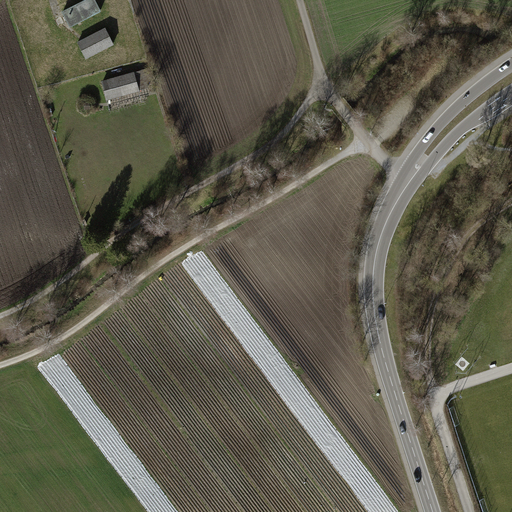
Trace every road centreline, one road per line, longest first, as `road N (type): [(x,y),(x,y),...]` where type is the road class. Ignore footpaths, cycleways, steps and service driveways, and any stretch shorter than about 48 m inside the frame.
road 1 (track): [(0,365),(70,333),(181,250),(366,140)]
road 2 (track): [(322,85),(276,141),(0,316)]
road 3 (secondary): [(431,511),(379,350),(371,291),(373,253),(405,177)]
road 4 (track): [(511,201),(470,230),(431,302),(429,394)]
road 5 (secondary): [(511,64),(456,104),(405,177)]
road 6 (secondary): [(405,177),(511,91)]
